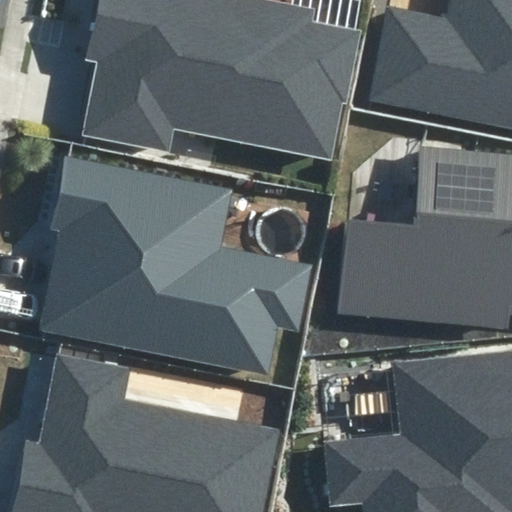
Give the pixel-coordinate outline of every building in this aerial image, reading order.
[(315,9),(270,0),(95,0),(84,61),(96,64),(82,134),(169,151),(173,128),(331,159),(342,103),(346,105),(360,32),(313,22),(315,9)] [(511,0),(451,0),(448,17),(390,6),(371,100),(511,127),(511,0)] [(338,312),(508,330),(511,315),(511,314),(511,154),(420,147),(417,222),(346,219),(338,312)] [(232,191),(66,158),(52,229),(59,231),(39,331),(270,377),(279,329),(299,333),(313,266),(221,247),(232,191)] [(511,511),(511,347),(391,359),(399,434),(322,441),(329,508),(362,505),(363,511),(511,511)] [(131,367),(57,352),(39,442),(25,439),(9,511),(262,511),(279,430),(124,399),(131,367)]
